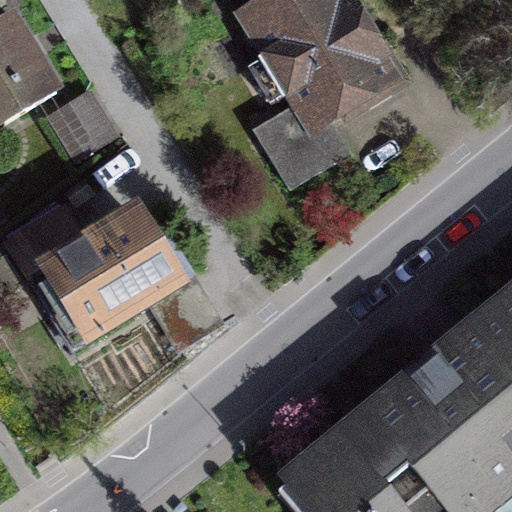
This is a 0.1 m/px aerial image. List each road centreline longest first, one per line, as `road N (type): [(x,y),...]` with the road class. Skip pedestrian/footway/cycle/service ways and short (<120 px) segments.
road 1 (residential): [(60,0),(218,264),(288,342)]
road 2 (residential): [(288,342),(511,163)]
road 3 (residential): [(76,511),(288,342)]
